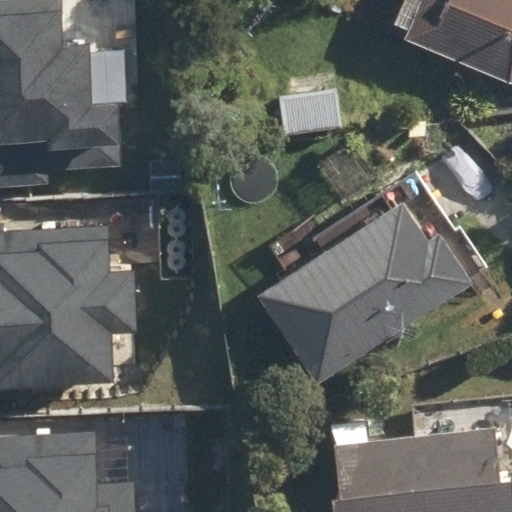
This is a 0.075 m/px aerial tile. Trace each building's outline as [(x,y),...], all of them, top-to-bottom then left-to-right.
[(59,0),(0,0),(0,189),(50,187),(49,169),(118,165),(115,105),(90,107),(87,47),(62,48),(59,0)] [(406,32),(504,76),(511,75),(511,0),(401,0),(395,15),(410,21),(406,32)] [(310,126),(311,132),(341,129),(339,101),(308,104),(308,108),(283,111),(285,129),(310,126)] [(257,290),(317,382),(472,281),(439,229),(428,236),(401,196),(257,290)] [(3,226),(0,225),(0,389),(112,384),(110,333),(135,332),(132,272),(106,273),(104,229),(3,234),(3,226)] [(331,495),(332,511),(511,511),(511,470),(499,471),(495,425),(365,436),(364,419),(343,421),(345,439),(334,440),(339,494),(331,495)] [(104,431),(0,433),(0,511),(131,511),(131,483),(105,483),(104,431)]
